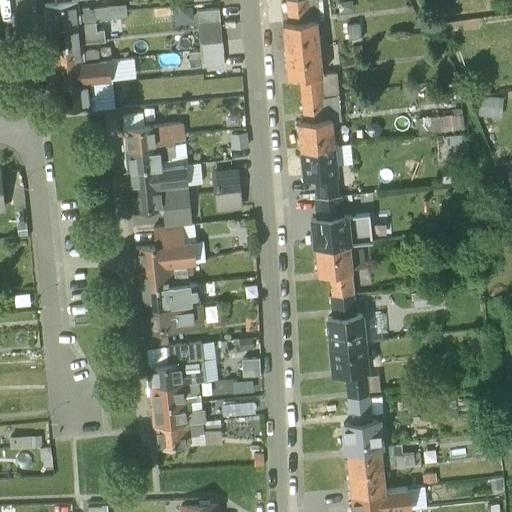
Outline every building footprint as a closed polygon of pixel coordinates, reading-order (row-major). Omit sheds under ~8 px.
[(307,0),(293,0),(286,1),(289,23),(310,21),(307,0)] [(77,2),(44,5),(46,26),(79,23),(78,10),(77,2)] [(88,9),(78,10),(79,23),(94,22),(94,21),(93,11),(89,12),(88,9)] [(219,9),(197,11),(198,22),(220,20),(219,9)] [(414,14),(406,15),(406,22),(415,21),(414,14)] [(102,20),(94,21),(94,22),(95,31),(96,32),(103,31),(102,20)] [(220,20),(198,22),(199,34),(221,32),(220,20)] [(289,23),(282,23),(285,51),(319,47),(316,20),(289,23)] [(94,22),(79,23),(80,33),(93,32),(95,31),(94,22)] [(79,23),(46,26),(49,46),(81,43),(80,33),(79,23)] [(359,24),(346,26),(349,42),(361,40),(359,24)] [(93,32),(80,33),(81,43),(94,42),(93,32)] [(221,32),(199,34),(200,45),(222,43),(221,32)] [(81,43),(49,46),(51,66),(83,63),(82,53),(81,43)] [(222,43),(200,45),(201,56),(223,54),(222,43)] [(360,46),(352,47),(353,57),(361,56),(360,46)] [(319,47),(285,51),(288,78),(299,77),(320,75),(322,75),(322,74),(319,47)] [(97,51),(82,53),(83,63),(98,61),(97,51)] [(223,54),(201,56),(202,67),(224,65),(223,54)] [(98,61),(83,63),(84,73),(99,71),(98,61)] [(99,71),(84,73),(85,82),(89,81),(89,82),(108,80),(106,61),(98,61),(99,71)] [(83,63),(51,66),(53,86),(89,82),(89,81),(85,82),(84,73),(83,63)] [(335,73),(322,74),(322,75),(320,75),(323,96),(334,95),(337,94),(335,75),(335,74),(335,73)] [(320,75),(299,77),(302,99),(323,97),(323,96),(320,75)] [(167,79),(158,80),(159,90),(167,89),(167,79)] [(89,82),(53,86),(53,87),(54,86),(56,109),(73,107),(90,105),(92,105),(89,83),(89,82)] [(100,82),(89,83),(92,105),(102,104),(100,83),(100,82)] [(442,93),(434,94),(435,106),(443,105),(442,93)] [(166,94),(157,95),(158,104),(167,103),(166,94)] [(479,95),(479,114),(500,113),(500,94),(479,95)] [(334,95),(323,96),(323,97),(325,119),(332,118),(336,118),(334,95)] [(323,97),(302,99),(304,121),(325,119),(323,97)] [(304,121),(297,122),(300,149),(334,145),(332,118),(304,121)] [(171,124),(156,126),(157,137),(172,136),(171,125),(171,124)] [(181,124),(171,125),(172,136),(173,145),(183,143),(181,124)] [(156,126),(123,129),(125,150),(158,147),(157,137),(156,126)] [(245,133),(231,134),(233,149),(247,147),(245,133)] [(435,134),(436,162),(466,161),(466,133),(435,134)] [(172,136),(157,137),(158,147),(173,146),(173,145),(172,136)] [(334,145),(300,149),(303,176),(314,175),(335,173),(337,173),(334,145)] [(173,146),(158,147),(159,157),(162,157),(163,157),(167,157),(168,159),(170,159),(170,157),(174,156),(173,146)] [(158,147),(125,150),(127,170),(160,167),(159,157),(158,147)] [(184,165),(160,167),(162,187),(186,185),(184,165)] [(160,167),(127,170),(129,190),(162,187),(160,167)] [(237,171),(213,173),(215,191),(239,189),(237,171)] [(335,173),(314,175),(316,197),(338,195),(335,173)] [(464,183),(456,184),(457,193),(465,192),(464,183)] [(186,185),(162,187),(164,208),(188,205),(186,185)] [(162,187),(129,190),(131,211),(163,208),(164,208),(162,187)] [(239,189),(215,191),(217,209),(241,207),(239,189)] [(338,195),(316,197),(319,219),(340,217),(338,195)] [(164,208),(163,208),(165,227),(182,225),(190,224),(188,205),(164,208)] [(319,219),(312,220),(315,247),(349,244),(346,216),(340,217),(319,219)] [(190,224),(182,225),(183,243),(191,242),(196,242),(194,223),(190,224)] [(183,243),(182,225),(165,227),(153,227),(155,246),(168,245),(183,243)] [(183,243),(168,245),(170,266),(185,264),(190,263),(193,263),(192,252),(191,242),(183,243)] [(349,244),(315,247),(318,275),(329,273),(351,271),(352,271),(349,244)] [(155,246),(135,248),(137,269),(170,266),(168,245),(155,246)] [(201,252),(192,252),(193,263),(202,262),(201,252)] [(185,264),(170,266),(171,276),(186,274),(185,264)] [(170,266),(137,269),(140,289),(172,286),(171,276),(170,266)] [(351,271),(329,273),(332,295),(353,293),(351,271)] [(425,272),(410,274),(411,286),(426,284),(425,272)] [(186,274),(171,276),(172,286),(188,284),(187,274),(186,274)] [(188,284),(172,286),(173,295),(188,294),(189,304),(195,303),(195,294),(194,289),(189,289),(188,284)] [(172,286),(140,289),(142,309),(149,308),(174,306),(173,295),(172,286)] [(428,289),(416,290),(418,307),(430,305),(428,289)] [(353,293),(332,295),(334,317),(355,315),(353,293)] [(188,294),(173,295),(174,306),(189,304),(188,294)] [(142,309),(141,309),(141,310),(143,331),(203,325),(200,303),(174,306),(149,308),(142,309)] [(334,317),(327,318),(330,345),(364,342),(361,314),(355,315),(334,317)] [(485,331),(476,333),(476,350),(487,348),(485,331)] [(165,333),(143,335),(144,348),(165,346),(166,346),(165,333)] [(364,342),(330,345),(333,373),(366,369),(367,369),(364,342)] [(166,346),(165,346),(167,365),(180,363),(203,361),(201,343),(166,346)] [(486,356),(473,358),(476,377),(488,376),(486,356)] [(241,361),(241,378),(261,376),(260,360),(241,361)] [(167,365),(148,367),(150,388),(182,384),(181,374),(180,363),(167,365)] [(408,364),(400,365),(401,388),(410,387),(408,364)] [(366,369),(345,372),(347,394),(368,392),(366,369)] [(190,373),(185,373),(185,374),(181,374),(182,384),(198,383),(197,372),(192,373),(192,371),(190,371),(190,373)] [(198,383),(182,384),(183,395),(187,395),(187,394),(198,393),(197,383),(198,383)] [(210,383),(201,384),(202,395),(211,394),(210,383)] [(182,384),(150,388),(152,407),(184,404),(183,395),(182,384)] [(369,398),(347,401),(350,423),(371,421),(369,398)] [(223,401),(223,413),(261,412),(261,399),(223,401)] [(184,404),(152,407),(154,428),(186,424),(185,414),(184,404)] [(200,413),(185,414),(186,424),(201,423),(201,417),(200,413)] [(212,416),(201,417),(201,423),(202,425),(212,424),(212,416)] [(350,423),(343,424),(346,451),(380,448),(377,420),(371,421),(350,423)] [(201,423),(186,424),(187,434),(202,433),(202,432),(202,425),(201,423)] [(186,424),(154,428),(156,449),(189,445),(187,434),(186,424)] [(212,424),(202,425),(202,432),(220,432),(219,424),(212,424)] [(202,433),(187,434),(189,445),(204,445),(203,440),(202,440),(202,433)] [(39,437),(30,437),(30,447),(40,447),(39,437)] [(380,448),(346,451),(348,472),(382,469),(380,448)] [(382,469),(348,472),(351,494),(385,490),(382,469)] [(441,477),(417,479),(418,487),(434,486),(434,485),(442,484),(441,477)] [(407,488),(385,490),(387,511),(386,511),(388,511),(409,510),(407,488)] [(385,490),(351,494),(352,511),(385,511),(387,511),(385,490)]
